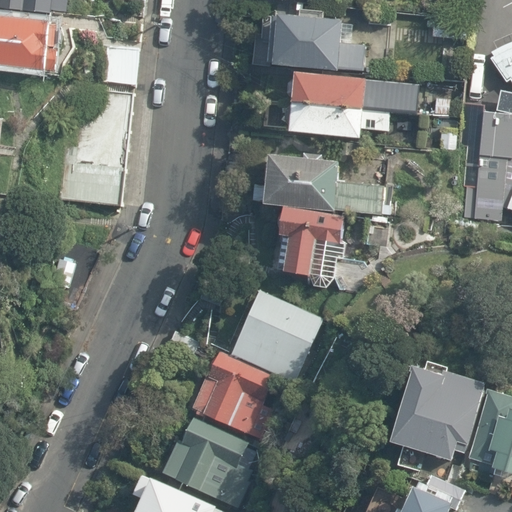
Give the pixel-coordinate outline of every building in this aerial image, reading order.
[(0,0),(0,5),(69,13),(69,0),(0,0)] [(268,63),(340,71),(340,69),(366,72),(369,48),(344,45),(347,24),(327,22),(328,12),(303,9),(302,16),(273,13),(268,63)] [(435,36),(470,40),(472,19),(438,14),(435,36)] [(0,65),(57,72),(59,50),(51,49),(51,48),(58,48),(60,26),(54,26),(54,23),(0,16),(0,65)] [(502,205),(511,209),(511,41),(507,43),(498,47),(489,52),(506,81),(511,79),(511,80),(511,92),(501,90),(498,113),(485,112),(475,218),(502,221),(502,205)] [(104,82),(138,85),(141,50),(107,47),(104,82)] [(295,101),(295,104),(416,115),(418,87),(369,82),(369,80),(298,74),(297,79),(290,84),(289,93),(295,101)] [(62,201),(124,208),(136,94),(83,88),(77,147),(68,146),(62,201)] [(435,114),(452,116),(454,100),(437,98),(435,114)] [(466,105),(464,227),(470,225),(485,108),(466,105)] [(393,116),(293,106),(290,134),(362,142),(363,132),(391,135),(393,116)] [(441,151),(456,152),(459,131),(444,129),(441,151)] [(267,205),(392,216),(393,206),(387,205),(389,186),(341,181),(343,163),(326,161),(326,156),(307,154),(306,159),(273,156),(272,159),(269,163),(267,183),(269,185),(257,184),(255,202),(267,203),(267,205)] [(316,286),(329,289),(337,279),(340,259),(346,260),(349,244),(344,243),(348,218),(287,208),(287,211),(282,216),(279,222),(280,228),(283,234),(277,270),(312,275),(316,286)] [(366,241),(387,243),(390,218),(369,216),(366,241)] [(74,310),(101,252),(74,240),(47,298),(74,310)] [(361,290),(366,264),(343,260),(338,286),(361,290)] [(193,293),(220,306),(232,282),(204,269),(193,293)] [(234,355),(296,383),(325,319),(263,291),(234,355)] [(168,350),(201,365),(209,346),(176,331),(168,350)] [(394,353),(406,354),(414,344),(409,333),(397,332),(391,341),(394,353)] [(206,413),(262,440),(274,410),(264,406),(276,376),(222,353),(222,355),(214,358),(211,367),(212,376),(209,374),(195,408),(199,409),(197,413),(204,416),(206,413)] [(395,442),(454,461),(457,451),(466,454),(469,445),(470,445),(489,384),(447,370),(445,375),(416,366),(414,372),(417,373),(395,442)] [(469,470),(511,482),(511,395),(491,389),(471,458),(472,458),(469,470)] [(165,473),(240,508),(251,482),(249,481),(254,471),(240,465),(250,443),(196,418),(190,423),(183,436),(185,442),(181,440),(165,473)] [(139,511),(224,511),(219,510),(221,507),(157,478),(156,480),(144,475),(135,495),(146,499),(139,511)] [(457,511),(467,490),(434,475),(430,485),(415,478),(412,485),(417,487),(406,511),(400,509),(398,511),(457,511)]
